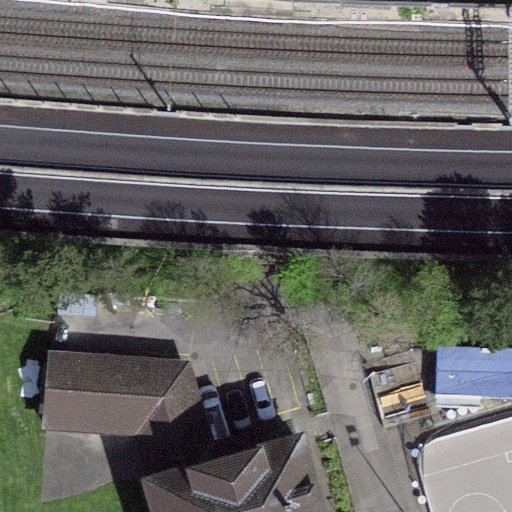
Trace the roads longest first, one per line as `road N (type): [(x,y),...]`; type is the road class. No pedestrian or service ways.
road 1 (motorway): [(511,168),(0,142)]
road 2 (motorway): [(0,188),(511,214)]
